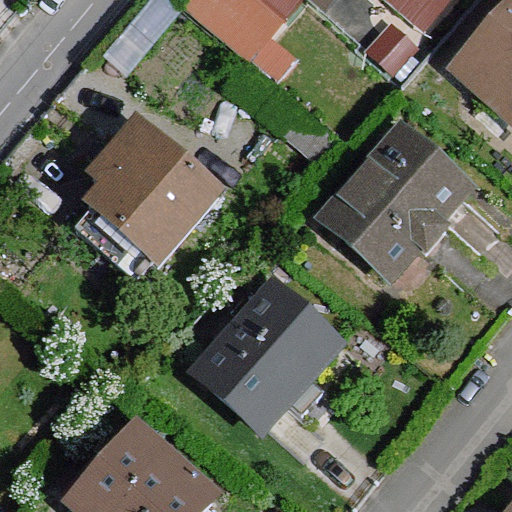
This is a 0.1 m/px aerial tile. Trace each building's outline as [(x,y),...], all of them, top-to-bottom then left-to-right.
[(201,0),(193,10),(252,58),(298,0),(201,0)] [(511,17),(463,73),(511,117),(511,17)] [(417,50),(395,31),(372,57),(393,76),(417,50)] [(219,204),(144,138),(102,186),(115,198),(82,236),(144,290),(219,204)] [(407,140),(330,227),(397,286),(473,199),(407,140)] [(342,356),(276,298),(204,381),(271,439),(342,356)] [(217,511),(218,511),(135,438),(74,507),(79,511),(217,511)]
